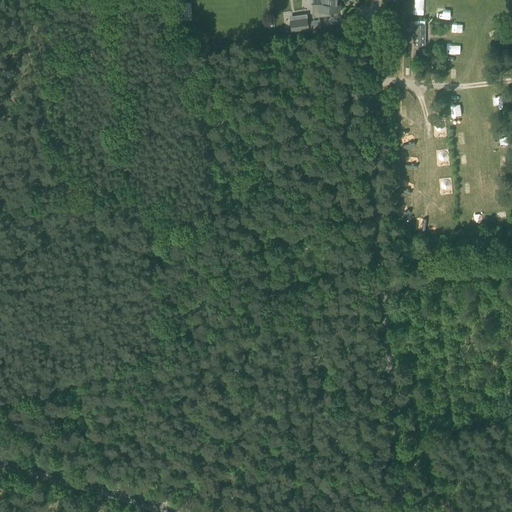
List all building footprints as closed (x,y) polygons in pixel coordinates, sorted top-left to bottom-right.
[(321,0),(321,4),(312,4),(312,18),(330,15),(330,12),(339,13),(339,7),(336,7),(336,0),(321,0)] [(413,13),(424,14),(425,2),(414,1),(413,13)] [(435,16),(445,18),(447,9),(437,7),(435,16)] [(309,30),(307,18),(307,14),(289,17),(291,32),(309,30)] [(451,33),(461,33),(462,23),(451,22),(451,33)] [(414,45),(425,46),(425,25),(422,25),(422,27),(417,27),(417,25),(414,25),(414,45)] [(455,53),(456,44),(447,43),(446,52),(455,53)] [(457,79),(457,69),(447,69),(447,79),(457,79)] [(503,95),(492,96),(492,105),(503,105),(503,95)] [(465,104),(450,105),(450,115),(466,115),(465,104)] [(396,106),(396,115),(405,115),(405,106),(396,106)] [(470,143),(470,132),(454,133),(454,144),(470,143)] [(437,149),(437,159),(447,158),(447,148),(437,149)] [(399,152),(399,161),(409,162),(409,152),(399,152)] [(473,165),(473,153),(456,154),(456,165),(473,165)] [(440,175),(442,187),(451,186),(450,174),(440,175)] [(461,193),(471,192),(470,182),(459,183),(461,193)] [(504,212),(495,214),(496,221),(505,219),(504,212)]
